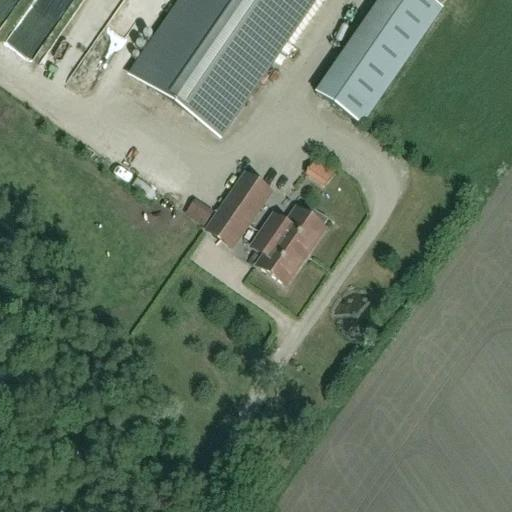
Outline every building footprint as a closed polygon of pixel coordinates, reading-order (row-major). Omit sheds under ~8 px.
[(100,0),(85,23),(100,34),(123,0),(100,0)] [(218,139),(313,0),(185,0),(131,79),(218,139)] [(381,0),(315,96),(362,128),(442,12),(424,0),(381,0)] [(319,161),(309,177),(325,186),(335,170),(319,161)] [(167,194),(175,176),(150,165),(142,183),(167,194)] [(232,251),(243,235),(259,211),(270,196),(244,178),(234,194),(217,218),(206,234),(232,251)] [(285,288),(324,232),(322,230),(327,223),(311,211),(299,228),(290,222),(286,227),(273,219),(252,250),(264,259),(257,269),(285,288)]
